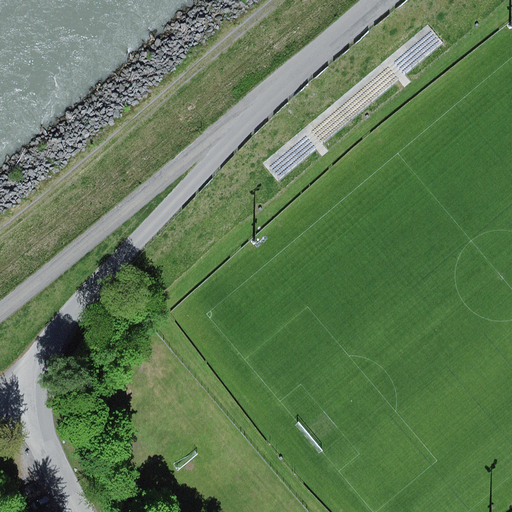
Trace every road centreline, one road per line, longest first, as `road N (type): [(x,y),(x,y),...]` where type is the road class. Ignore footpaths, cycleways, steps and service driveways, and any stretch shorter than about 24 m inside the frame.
road 1 (unclassified): [(290,72),(89,293),(19,384)]
road 2 (unclassified): [(290,72),(0,311)]
road 3 (track): [(0,230),(273,0)]
road 4 (unclassified): [(19,384),(77,511)]
